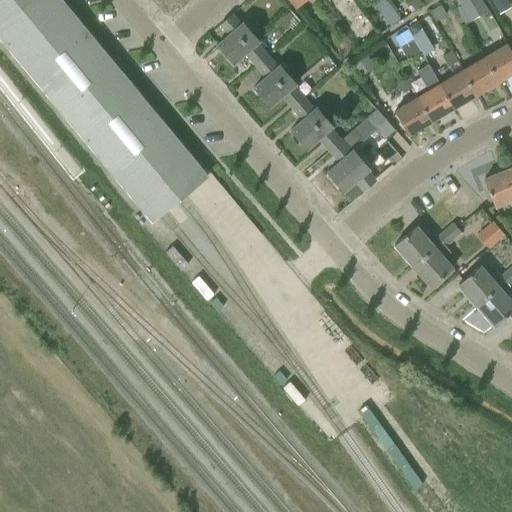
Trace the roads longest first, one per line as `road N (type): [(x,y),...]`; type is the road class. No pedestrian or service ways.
road 1 (residential): [(332,247),(166,51)]
road 2 (residential): [(511,387),(393,312),(332,247)]
road 3 (residential): [(332,247),(433,166),(511,127)]
